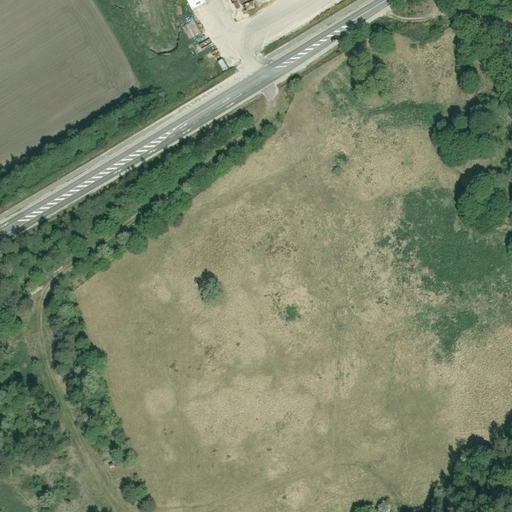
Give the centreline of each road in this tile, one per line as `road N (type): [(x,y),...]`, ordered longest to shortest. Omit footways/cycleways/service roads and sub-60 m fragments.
road 1 (tertiary): [(0,237),(392,0)]
road 2 (track): [(511,26),(395,19),(376,9)]
